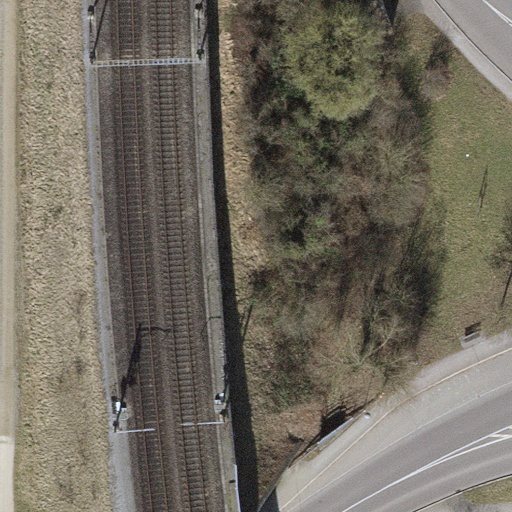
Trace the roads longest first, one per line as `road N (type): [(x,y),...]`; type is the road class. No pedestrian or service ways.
road 1 (track): [(0,36),(0,511)]
road 2 (secondary): [(346,511),(511,431)]
